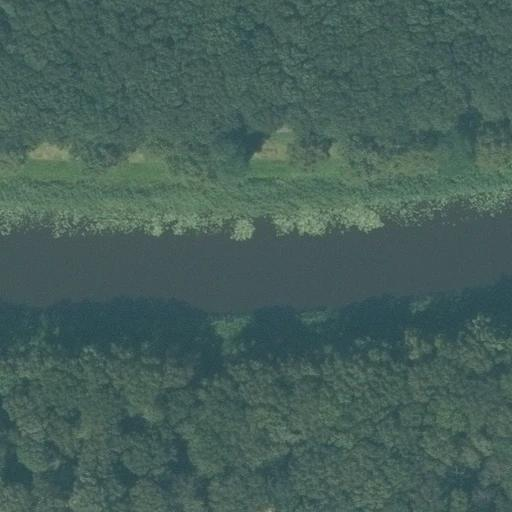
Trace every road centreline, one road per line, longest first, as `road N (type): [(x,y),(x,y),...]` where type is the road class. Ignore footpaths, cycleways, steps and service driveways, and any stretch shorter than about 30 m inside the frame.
road 1 (track): [(0,493),(249,503)]
road 2 (track): [(477,511),(249,503)]
